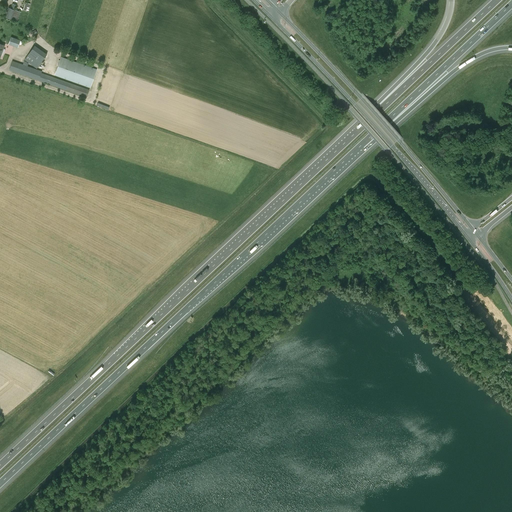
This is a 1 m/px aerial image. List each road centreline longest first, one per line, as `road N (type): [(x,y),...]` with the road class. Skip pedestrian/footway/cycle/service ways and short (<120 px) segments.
road 1 (motorway): [(0,481),(359,146)]
road 2 (motorway): [(357,130),(0,464)]
road 3 (primary): [(270,16),(467,237)]
road 4 (primary): [(472,228),(279,12)]
road 5 (motorway): [(359,146),(511,4)]
road 6 (motorway): [(496,0),(357,130)]
road 7 (motorway): [(359,146),(460,65),(511,48)]
road 8 (motorway): [(451,0),(436,42),(357,130)]
